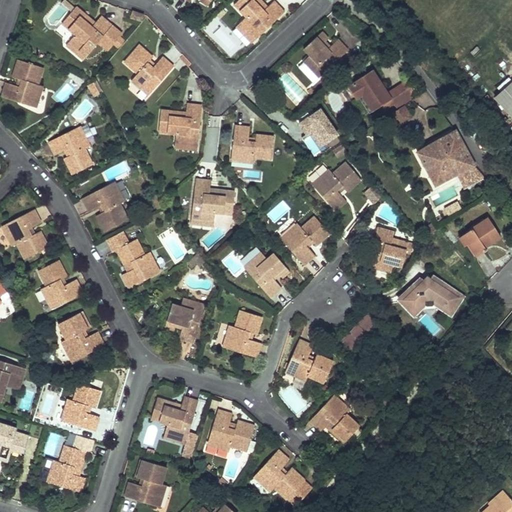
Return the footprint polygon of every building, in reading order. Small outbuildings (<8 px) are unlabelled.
[(257,0),(237,0),(233,4),(246,17),(239,22),(255,39),(285,12),(274,0),(267,7),(264,10),(256,2),(257,0)] [(261,0),(257,0),(256,2),(264,10),(267,7),(261,0)] [(87,15),(77,6),(61,23),(75,35),(69,41),(86,56),(99,42),(113,26),(101,16),(95,23),(92,26),(84,19),(87,15)] [(87,15),(84,19),(92,26),(95,23),(87,15)] [(239,22),(235,26),(251,42),(255,39),(239,22)] [(123,35),(113,26),(99,42),(108,51),(123,35)] [(304,61),(320,77),(349,49),(339,39),(331,46),(329,48),(324,43),(326,41),(329,38),(322,31),(304,49),(310,55),(304,61)] [(127,39),(123,35),(116,43),(120,46),(127,39)] [(69,41),(66,45),(82,60),(86,56),(69,41)] [(153,57),(139,45),(123,62),(137,74),(131,80),(141,89),(147,83),(154,89),(174,67),(163,56),(156,64),(153,67),(148,63),(151,60),(153,57)] [(7,80),(2,94),(37,106),(44,84),(38,82),(43,66),(18,58),(13,75),(18,77),(22,78),(20,84),(16,83),(7,80)] [(372,70),(354,82),(355,83),(349,87),(357,99),(363,95),(374,111),(382,105),(385,109),(394,102),(388,93),(372,70)] [(511,78),(494,95),(511,114),(511,78)] [(407,80),(396,87),(407,103),(418,95),(407,80)] [(96,82),(89,84),(93,96),(100,94),(96,82)] [(147,83),(141,89),(148,96),(154,89),(147,83)] [(396,87),(388,93),(394,102),(398,108),(407,103),(396,87)] [(176,104),(162,103),(159,125),(177,127),(176,136),(179,136),(198,138),(201,111),(203,98),(187,97),(187,105),(186,110),(175,109),(176,104)] [(441,110),(432,115),(439,126),(447,121),(441,110)] [(340,139),(321,112),(300,127),(306,137),(311,135),(322,151),(340,139)] [(491,130),(482,113),(468,120),(478,138),(491,130)] [(250,136),(250,126),(236,125),(231,159),(254,162),(255,156),(272,158),(275,135),(257,133),(256,137),(256,141),(249,140),(250,136)] [(89,145),(80,126),(48,141),(55,154),(64,149),(67,147),(71,154),(67,156),(65,157),(73,173),(93,163),(85,147),(89,145)] [(455,129),(416,151),(435,186),(474,165),(455,129)] [(344,145),(334,151),(338,158),(348,153),(344,145)] [(254,162),(231,159),(230,166),(253,169),(254,162)] [(329,170),(313,186),(336,211),(346,202),(339,194),(337,192),(343,187),(345,189),(348,193),(362,180),(346,163),(333,175),(329,170)] [(196,179),(192,218),(215,221),(216,213),(234,215),(236,192),(222,190),(221,196),(210,195),(211,189),(212,181),(196,179)] [(125,200),(114,181),(82,198),(89,211),(97,207),(101,205),(104,211),(101,213),(96,216),(104,231),(128,218),(119,203),(125,200)] [(442,204),(446,215),(462,209),(456,195),(464,193),(460,182),(431,193),(436,206),(442,204)] [(384,195),(375,184),(365,192),(375,204),(384,195)] [(158,197),(154,200),(159,211),(164,209),(158,197)] [(283,200),(267,214),(274,223),(291,210),(283,200)] [(41,221),(34,209),(2,226),(13,245),(18,242),(26,258),(50,246),(41,230),(35,233),(32,235),(29,228),(32,226),(41,221)] [(298,224),(281,238),(304,265),(316,255),(309,247),(307,245),(312,240),(314,242),(317,246),(331,234),(315,216),(302,228),(298,224)] [(215,221),(192,218),(191,224),(214,227),(215,221)] [(500,237),(488,218),(462,235),(476,257),(487,250),(484,247),(500,237)] [(395,230),(381,226),(370,266),(392,271),(394,263),(403,266),(410,241),(401,238),(400,241),(399,246),(392,244),(393,239),(395,230)] [(122,231),(106,240),(113,251),(117,249),(126,265),(129,264),(132,269),(123,275),(130,288),(161,270),(151,251),(146,254),(137,238),(129,242),(122,231)] [(262,252),(245,267),(272,298),(283,288),(276,280),(273,277),(279,273),(281,275),(284,278),(291,272),(274,252),(267,259),(262,252)] [(68,275),(59,260),(38,271),(47,286),(42,289),(52,309),(83,292),(77,280),(67,285),(65,286),(61,279),(63,278),(68,275)] [(430,300),(452,316),(466,296),(434,274),(431,277),(428,274),(424,278),(420,276),(398,297),(415,315),(430,300)] [(179,338),(194,342),(205,303),(184,297),(181,305),(172,302),(165,327),(174,329),(174,327),(176,322),(183,325),(182,329),(179,338)] [(230,325),(224,346),(257,357),(262,342),(252,339),(248,338),(250,331),(254,332),(258,334),(263,317),(241,309),(235,327),(230,325)] [(91,326),(83,311),(59,323),(67,338),(61,341),(72,361),(105,344),(98,331),(89,336),(85,338),(82,331),(85,329),(91,326)] [(381,323),(369,311),(358,322),(370,334),(381,323)] [(370,334),(358,322),(351,330),(363,341),(370,334)] [(363,341),(351,330),(340,341),(352,352),(363,341)] [(315,344),(301,338),(287,371),(307,380),(310,374),(326,382),(336,360),(318,353),(316,357),(315,360),(309,357),(310,354),(315,344)] [(0,400),(1,401),(6,385),(15,387),(22,366),(0,358),(0,400)] [(22,366),(15,387),(22,390),(29,368),(22,366)] [(67,402),(60,423),(95,433),(99,420),(89,417),(86,416),(88,408),(91,409),(96,411),(101,394),(78,387),(73,403),(67,402)] [(351,409),(335,394),(311,419),(322,429),(329,422),(331,419),(337,424),(334,427),(332,430),(345,442),(361,425),(348,413),(351,409)] [(172,401),(159,397),(152,419),(169,424),(166,432),(188,438),(199,400),(186,396),(183,404),(182,409),(170,406),(172,401)] [(386,396),(380,402),(387,409),(393,402),(386,396)] [(172,401),(170,406),(182,409),(183,404),(172,401)] [(233,413),(219,409),(208,445),(230,451),(231,445),(248,450),(255,425),(238,420),(237,424),(235,429),(229,427),(230,422),(233,413)] [(8,448),(23,453),(30,431),(0,421),(0,449),(1,446),(2,442),(10,444),(8,448)] [(188,438),(166,432),(165,436),(186,443),(188,438)] [(53,463),(47,485),(81,495),(85,481),(75,477),(72,476),(74,469),(77,470),(82,472),(87,455),(90,456),(94,443),(76,437),(72,450),(64,448),(59,465),(53,463)] [(313,485),(306,478),(292,465),(288,470),(286,472),(281,468),(284,465),(290,458),(279,448),(254,475),(272,490),(274,486),(296,505),(313,485)] [(131,481),(126,494),(161,506),(168,484),(162,483),(168,466),(143,458),(137,475),(143,477),(145,478),(143,485),(140,484),(131,481)] [(219,482),(215,486),(223,493),(227,489),(219,482)] [(490,507),(484,511),(511,511),(511,504),(502,493),(489,504),(490,507)] [(210,511),(204,506),(198,511),(236,511),(220,497),(213,505),(216,507),(219,510),(216,511),(210,511)]
